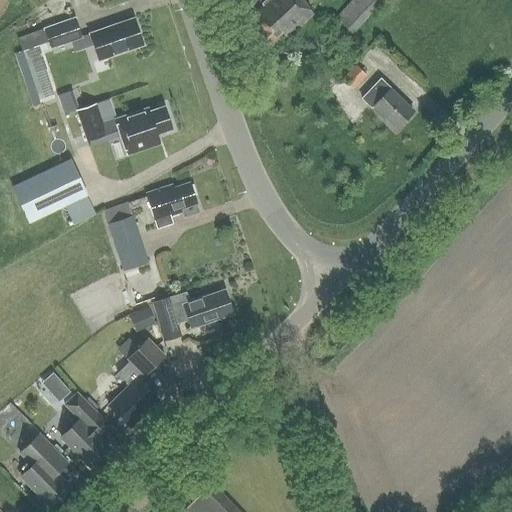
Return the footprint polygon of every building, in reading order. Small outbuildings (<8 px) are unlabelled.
[(238,0),(247,8),(255,1),(253,0),(238,0)] [(263,0),(260,3),(262,5),(253,14),(252,13),(248,18),(259,30),(254,36),(266,49),(282,34),(286,38),(312,13),(301,0),(263,0)] [(351,34),(382,0),(350,0),(334,18),(351,34)] [(44,29),(17,38),(22,51),(48,42),(50,48),(82,37),(74,17),(56,23),(43,27),(44,29)] [(98,60),(142,45),(133,18),(89,33),(98,60)] [(40,105),(22,51),(13,54),(31,108),(40,105)] [(365,75),(355,65),(341,80),(351,90),(365,75)] [(412,111),(389,89),(379,80),(361,99),(381,118),(383,116),(396,129),(403,121),(406,121),(409,117),(409,114),(412,111)] [(72,91),(57,96),(63,115),(75,111),(78,110),(72,91)] [(106,135),(95,104),(78,110),(75,111),(86,142),(106,135)] [(171,129),(164,107),(149,112),(147,109),(115,120),(127,154),(159,143),(156,134),(171,129)] [(29,223),(86,195),(70,159),(12,186),(29,223)] [(129,163),(115,168),(119,180),(133,175),(129,163)] [(180,209),(196,204),(189,183),(172,188),(171,185),(146,193),(157,229),(173,224),(170,216),(181,212),(180,209)] [(148,263),(127,202),(102,211),(123,271),(148,263)] [(190,328),(232,313),(226,294),(210,299),(209,295),(188,302),(185,292),(152,302),(164,340),(180,335),(175,318),(186,315),(190,328)] [(146,308),(134,313),(142,329),(153,323),(146,308)] [(156,399),(137,379),(141,375),(142,377),(164,355),(147,338),(125,359),(129,362),(117,374),(127,385),(107,404),(128,426),(156,399)] [(68,391),(61,383),(49,394),(56,402),(68,391)] [(77,418),(59,436),(88,466),(107,447),(95,435),(107,424),(98,415),(75,392),(63,404),(77,418)] [(37,433),(18,452),(30,464),(19,475),(48,505),(67,486),(55,474),(66,463),(58,455),(37,433)] [(178,511),(236,511),(209,483),(178,511)]
